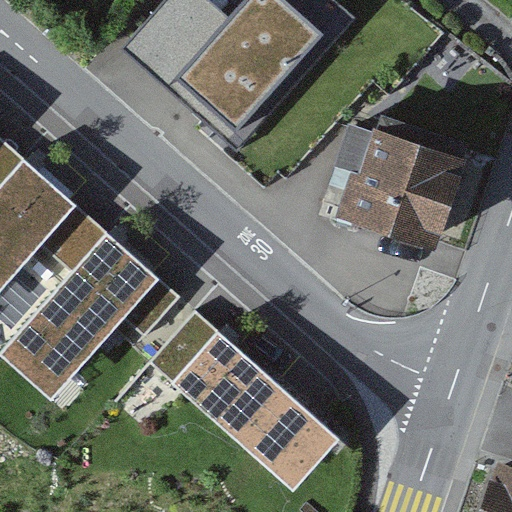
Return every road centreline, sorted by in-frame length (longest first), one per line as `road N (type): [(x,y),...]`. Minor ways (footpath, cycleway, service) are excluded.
road 1 (residential): [(449,390),(340,328),(0,28)]
road 2 (tertiary): [(408,511),(449,390)]
